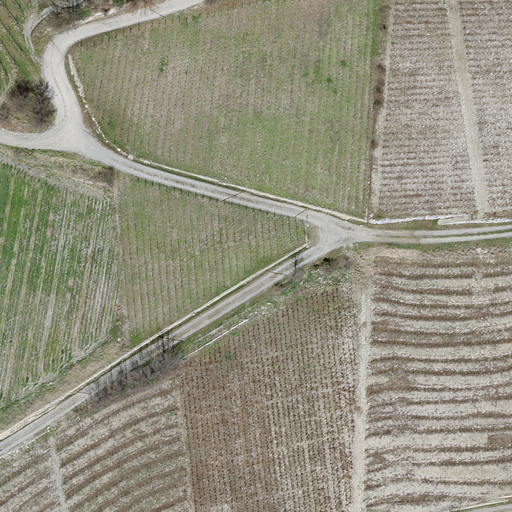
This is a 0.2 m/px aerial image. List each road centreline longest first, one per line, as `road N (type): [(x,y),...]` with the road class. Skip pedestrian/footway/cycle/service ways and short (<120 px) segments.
road 1 (track): [(0,453),(325,252),(335,232),(320,220),(103,157)]
road 2 (track): [(172,0),(64,37),(56,69),(103,157)]
road 3 (track): [(511,230),(419,242),(335,232)]
